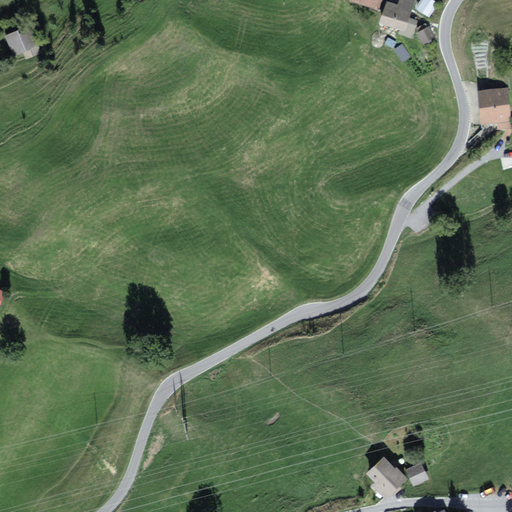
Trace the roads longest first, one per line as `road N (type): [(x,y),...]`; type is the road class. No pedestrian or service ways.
road 1 (tertiary): [(103,511),(124,487),(165,388),(286,320),(346,300),(376,273),(406,201),(462,135),(464,112),(445,40),(455,0)]
road 2 (tertiary): [(360,511),(408,501),(511,504)]
road 3 (track): [(393,232),(466,168),(500,150)]
